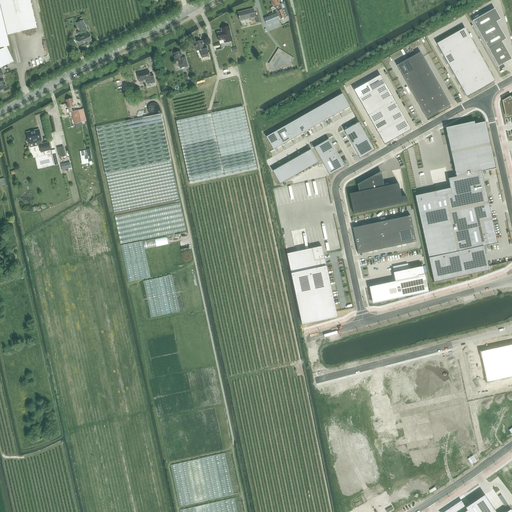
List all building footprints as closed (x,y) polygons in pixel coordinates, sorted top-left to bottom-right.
[(30,0),(0,0),(0,3),(1,7),(0,7),(0,6),(0,67),(14,62),(12,59),(10,60),(4,47),(9,46),(7,35),(37,28),(30,0)] [(277,0),(270,0),(273,7),(274,7),(274,8),(276,8),(277,11),(280,18),(284,17),(287,16),(284,3),(279,5),(277,0)] [(256,23),(259,22),(258,15),(255,16),(253,8),(237,12),(239,21),(255,17),(256,23)] [(494,9),(472,21),(478,32),(483,41),(488,49),(498,67),(507,62),(511,59),(509,55),(502,42),(506,39),(501,31),(496,22),(501,19),(494,9)] [(277,13),(264,18),(267,25),(280,20),(277,13)] [(80,31),(86,28),(83,21),(77,23),(80,31)] [(222,40),(231,39),(227,24),(219,26),(220,29),(215,30),(217,38),(222,37),(222,40)] [(451,36),(437,44),(443,54),(449,65),(455,76),(461,86),(467,97),(480,89),(494,81),(488,70),(483,60),(477,49),(471,39),(465,28),(451,36)] [(93,42),(89,34),(88,33),(76,38),(80,45),(88,42),(89,44),(93,42)] [(201,41),(194,43),(196,51),(200,50),(202,58),(208,56),(206,47),(203,47),(201,41)] [(289,65),(291,62),(293,58),(278,48),(268,63),(276,68),(277,66),(276,66),(277,64),(279,65),(281,62),(279,61),(280,59),(289,65)] [(184,64),(186,63),(185,57),(182,58),(181,52),(173,54),(175,62),(179,61),(180,68),(184,67),(184,64)] [(408,59),(396,65),(399,71),(402,76),(405,81),(408,87),(411,92),(414,97),(417,102),(420,108),(423,113),(426,118),(438,111),(450,105),(447,99),(444,94),(441,89),(438,84),(435,78),(432,73),(429,68),(426,63),(424,57),(420,52),(408,59)] [(148,71),(136,74),(138,81),(146,80),(147,84),(150,83),(154,82),(152,74),(149,75),(148,71)] [(381,74),(355,89),(386,143),(412,129),(381,74)] [(275,132),(266,137),(273,150),(283,145),(292,139),(302,134),(312,128),(321,123),(331,117),(340,112),(350,107),(342,94),(333,99),(323,104),(314,110),(304,115),(294,121),(285,126),(275,132)] [(511,97),(511,96),(503,101),(506,117),(511,116),(511,97)] [(71,112),(74,124),(85,121),(83,109),(74,111),(73,108),(74,107),(72,99),(65,100),(67,109),(68,109),(69,112),(71,112)] [(157,110),(157,108),(157,107),(157,106),(156,105),(155,104),(154,103),(152,103),(151,103),(149,103),(148,104),(147,105),(146,106),(146,108),(146,110),(146,111),(147,112),(149,113),(151,114),(152,114),(154,114),(155,113),(156,112),(157,111),(157,110)] [(176,121),(190,184),(257,169),(243,106),(176,121)] [(106,175),(106,174),(113,208),(112,208),(119,246),(186,232),(172,161),(171,161),(161,114),(96,127),(106,175)] [(351,127),(344,131),(346,134),(352,145),(358,155),(360,159),(367,155),(375,150),(367,136),(359,122),(351,127)] [(435,192),(415,196),(429,259),(434,282),(434,283),(489,271),(488,268),(483,246),(497,243),(496,237),(488,203),(481,172),(496,169),(496,168),(495,168),(490,144),(485,122),(475,124),(474,122),(445,128),(451,153),(456,177),(448,179),(450,188),(435,192)] [(42,144),(39,130),(34,132),(34,130),(31,131),(31,132),(30,133),(29,132),(26,132),(28,139),(27,140),(27,143),(29,143),(33,142),(34,144),(38,143),(41,152),(51,150),(49,142),(42,144)] [(322,143),(314,148),(322,162),(330,176),(338,171),(344,167),(343,164),(337,153),(331,143),(329,139),(322,143)] [(63,147),(57,148),(60,157),(66,156),(63,147)] [(282,166),(273,171),(280,184),(290,179),(299,173),(309,168),(318,162),(311,149),(301,155),(292,160),(282,166)] [(359,192),(349,194),(354,214),(407,203),(406,196),(401,197),(398,184),(384,187),(381,172),(360,183),(360,184),(359,184),(357,184),(359,192)] [(367,225),(352,228),(355,241),(358,254),(373,251),(387,248),(401,245),(416,242),(413,229),(410,216),(396,219),(381,222),(367,225)] [(322,246),(287,254),(301,319),(302,324),(304,324),(303,324),(335,317),(337,317),(336,311),(335,311),(322,246)] [(383,285),(369,287),(373,303),(386,301),(407,296),(428,292),(425,275),(423,266),(409,269),(394,272),(393,273),(395,282),(383,285)] [(176,332),(148,337),(155,376),(151,377),(158,413),(193,407),(186,370),(183,370),(176,332)] [(484,357),(485,366),(487,375),(486,375),(487,383),(495,381),(495,380),(503,379),(504,379),(511,378),(511,376),(511,375),(511,344),(504,346),(504,344),(496,346),(496,347),(488,349),(488,348),(480,350),(482,357),(484,357)] [(423,366),(399,371),(405,401),(430,396),(455,390),(448,360),(423,366)] [(370,379),(315,391),(321,420),(333,474),(364,467),(362,455),(384,450),(375,408),(376,408),(370,379)] [(491,403),(484,404),(485,412),(487,412),(489,423),(492,434),(490,435),(492,442),(499,441),(499,439),(511,436),(509,427),(511,426),(511,400),(511,398),(503,400),(504,402),(492,405),(491,403)] [(432,445),(407,450),(411,466),(411,467),(416,489),(433,486),(433,485),(444,483),(441,472),(457,468),(457,469),(458,468),(471,465),(466,444),(466,443),(465,438),(467,437),(467,435),(463,418),(460,405),(428,412),(429,417),(429,418),(430,418),(435,444),(433,444),(432,444),(432,445)] [(461,501),(444,511),(511,511),(510,509),(510,510),(510,511),(508,511),(495,511),(484,495),(466,507),(461,501)]
